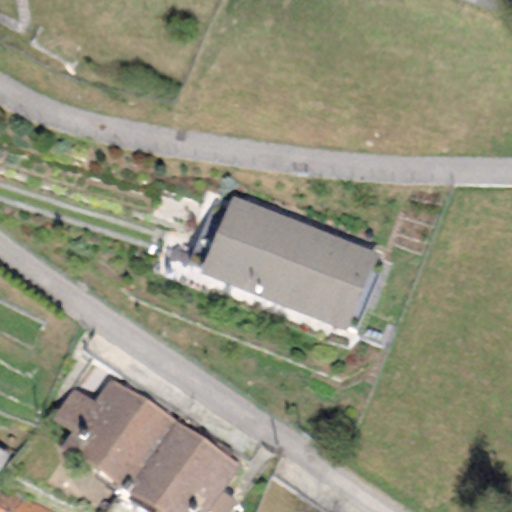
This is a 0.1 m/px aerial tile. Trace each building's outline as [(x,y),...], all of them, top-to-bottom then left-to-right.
[(347,329),(375,256),(232,197),(201,273),(347,329)] [(176,422),(108,376),(95,401),(72,389),(52,419),(71,431),(61,448),(125,492),(176,422)] [(205,511),(242,466),(176,422),(125,492),(155,511),(205,511)] [(0,471),(12,452),(0,447),(0,471)] [(46,511),(0,488),(0,511),(46,511)]
